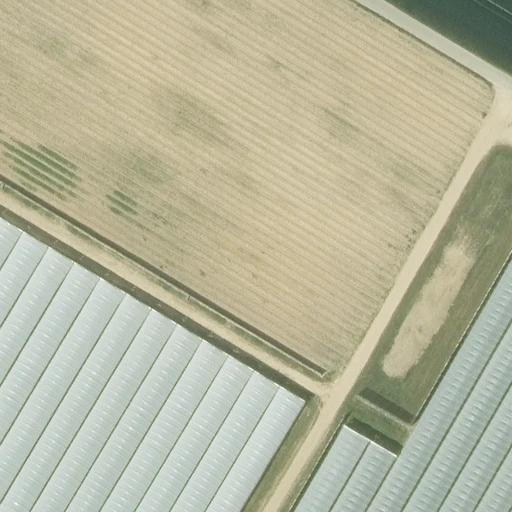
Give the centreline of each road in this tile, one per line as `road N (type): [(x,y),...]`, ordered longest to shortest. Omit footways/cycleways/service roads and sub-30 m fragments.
road 1 (track): [(264,511),(511,99)]
road 2 (track): [(364,0),(511,88)]
